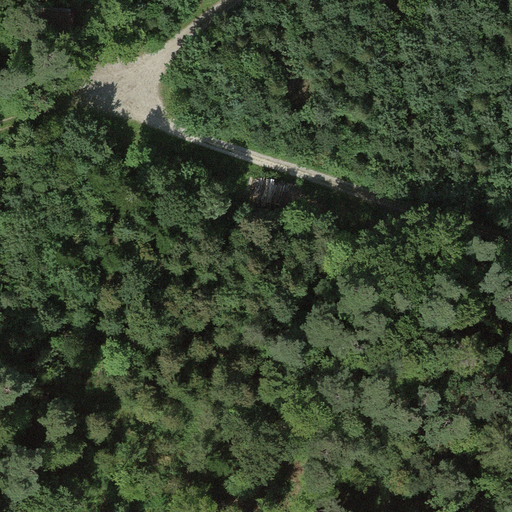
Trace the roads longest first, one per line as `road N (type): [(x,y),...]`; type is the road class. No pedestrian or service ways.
road 1 (track): [(511,242),(181,136),(155,119),(146,98),(158,60),(236,0)]
road 2 (track): [(88,0),(96,39),(147,88),(0,125)]
